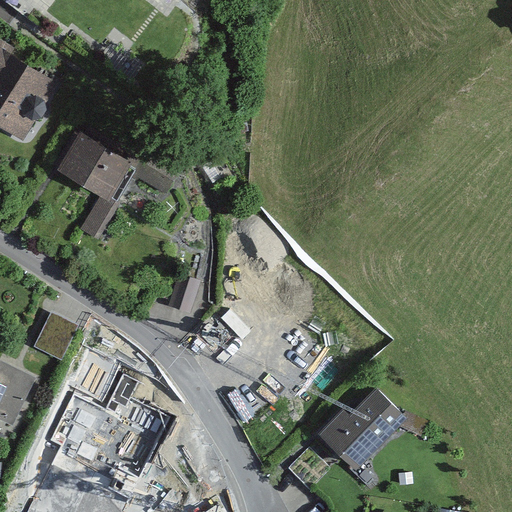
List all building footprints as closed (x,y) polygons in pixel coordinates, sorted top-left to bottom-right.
[(62,83),(0,42),(0,126),(23,142),(62,83)] [(128,152),(79,125),(57,164),(103,191),(85,223),(97,230),(127,178),(164,198),(180,169),(133,143),(128,152)] [(267,334),(249,354),(304,403),(342,362),(267,295),(247,316),(267,334)] [(50,313),(36,346),(63,357),(77,325),(50,313)] [(0,417),(14,425),(36,379),(0,362),(0,417)] [(55,460),(4,511),(62,511),(59,509),(88,475),(113,485),(135,447),(118,439),(139,399),(92,378),(55,460)] [(341,409),(313,437),(353,475),(406,421),(377,393),(351,419),(341,409)]
